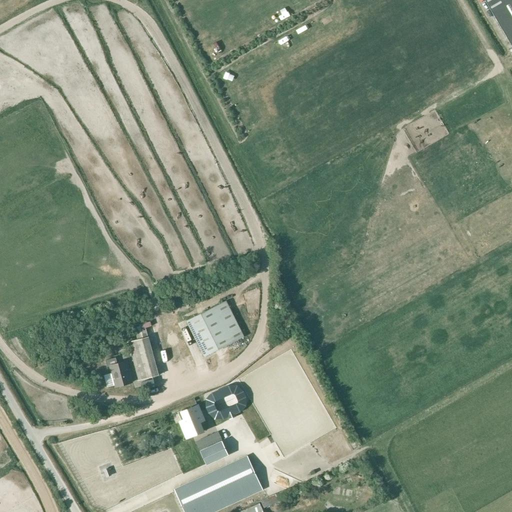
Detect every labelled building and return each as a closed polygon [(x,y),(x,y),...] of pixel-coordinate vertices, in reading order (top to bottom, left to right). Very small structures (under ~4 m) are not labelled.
[(511,0),(484,0),(511,46),(511,0)] [(226,300),(186,320),(204,357),(244,337),(226,300)] [(139,380),(159,375),(149,336),(128,342),(139,380)] [(107,367),(110,366),(116,387),(132,382),(126,360),(117,362),(116,357),(106,360),(107,367)] [(185,419),(180,421),(187,437),(203,431),(199,422),(203,420),(197,405),(182,412),(185,419)] [(218,433),(196,443),(206,465),(228,455),(218,433)] [(247,456),(174,489),(184,511),(214,511),(263,490),(247,456)] [(280,505),(291,500),(286,489),(260,500),(261,502),(240,511),(265,511),(271,504),(279,501),(280,505)]
